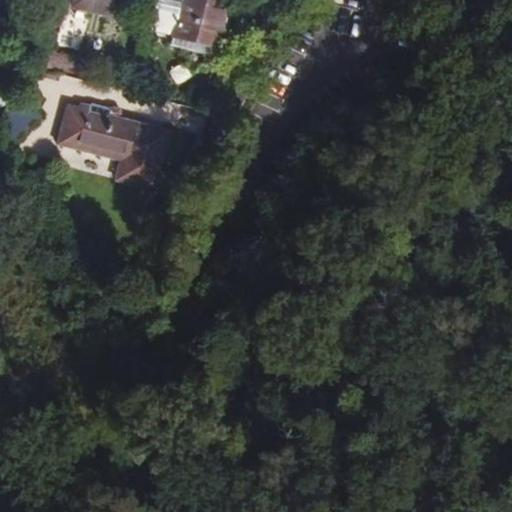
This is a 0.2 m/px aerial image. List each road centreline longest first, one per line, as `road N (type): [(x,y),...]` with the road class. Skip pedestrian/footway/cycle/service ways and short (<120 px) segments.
road 1 (track): [(46,511),(206,168)]
road 2 (residential): [(206,168),(284,0)]
